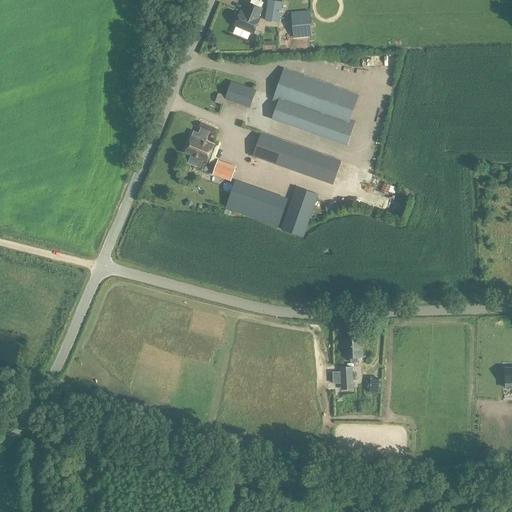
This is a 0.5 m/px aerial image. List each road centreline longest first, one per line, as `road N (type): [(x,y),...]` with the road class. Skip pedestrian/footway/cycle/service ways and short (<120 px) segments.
road 1 (tertiary): [(99,267),(271,310),(511,307)]
road 2 (tertiary): [(99,267),(211,0)]
road 3 (unclassified): [(0,454),(54,381),(99,267)]
